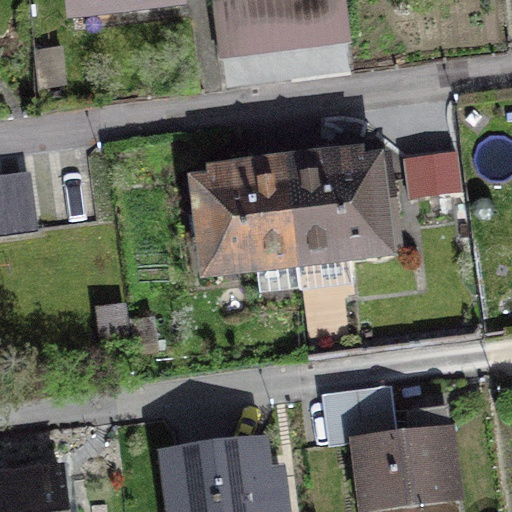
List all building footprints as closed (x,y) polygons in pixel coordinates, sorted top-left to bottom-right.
[(164,0),(37,0),(43,44),(168,28),(164,0)] [(293,0),(294,4),(211,17),(219,76),(349,57),(340,0),(293,0)] [(372,0),(375,12),(460,0),(372,0)] [(287,177),(299,261),(392,247),(379,164),(287,177)] [(458,171),(408,180),(415,219),(465,210),(458,171)] [(299,261),(287,177),(182,193),(194,277),(299,261)] [(28,187),(0,191),(0,252),(38,246),(28,187)] [(125,327),(97,329),(100,359),(128,356),(125,327)] [(457,511),(448,445),(348,458),(355,511),(457,511)] [(272,511),(262,452),(151,472),(158,511),(272,511)] [(58,511),(54,481),(0,489),(0,511),(58,511)]
